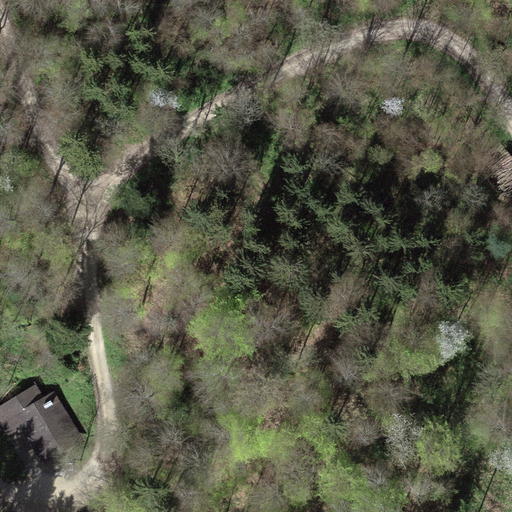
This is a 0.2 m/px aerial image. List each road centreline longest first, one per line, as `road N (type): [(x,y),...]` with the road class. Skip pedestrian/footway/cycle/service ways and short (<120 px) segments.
road 1 (track): [(76,201),(199,119),(381,26),(412,25),(457,45),(511,121)]
road 2 (track): [(105,432),(76,201)]
road 3 (track): [(0,12),(34,115),(76,201)]
